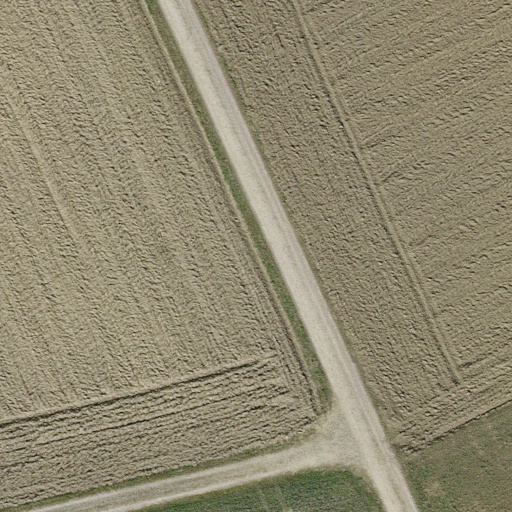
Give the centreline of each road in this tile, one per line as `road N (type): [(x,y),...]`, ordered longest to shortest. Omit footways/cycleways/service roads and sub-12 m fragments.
road 1 (track): [(173,0),(404,511)]
road 2 (track): [(77,511),(372,443)]
